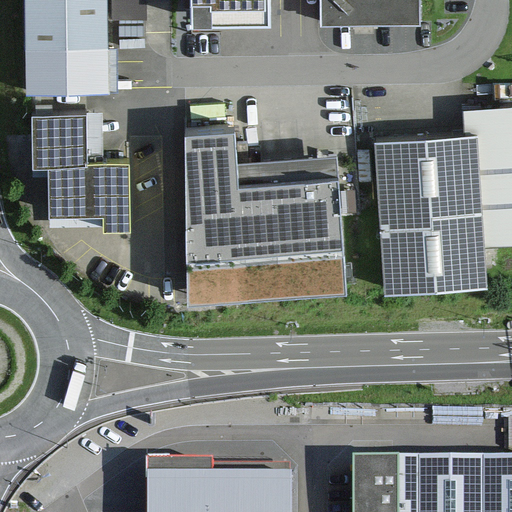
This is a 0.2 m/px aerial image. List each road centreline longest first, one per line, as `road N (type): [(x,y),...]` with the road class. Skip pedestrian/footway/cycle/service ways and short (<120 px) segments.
road 1 (primary): [(35,427),(272,368)]
road 2 (primary): [(272,368),(511,357)]
road 3 (primary): [(272,368),(129,347),(58,320)]
road 4 (primary): [(35,427),(66,386),(58,320)]
